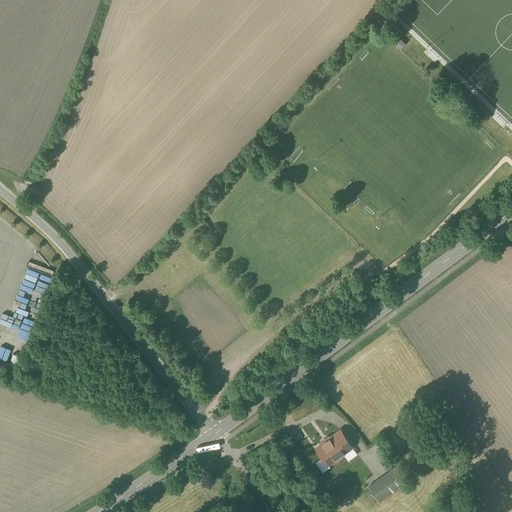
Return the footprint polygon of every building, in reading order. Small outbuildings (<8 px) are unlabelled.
[(406,44),(398,36),(392,42),(401,49),(406,44)] [(198,277),(168,303),(218,359),(246,336),(198,277)] [(346,437),(324,452),(336,468),(358,453),(346,437)] [(358,453),(336,468),(351,488),(372,473),(358,453)] [(396,467),(382,477),(393,491),(406,482),(396,467)] [(393,491),(382,477),(369,486),(379,501),(393,491)]
